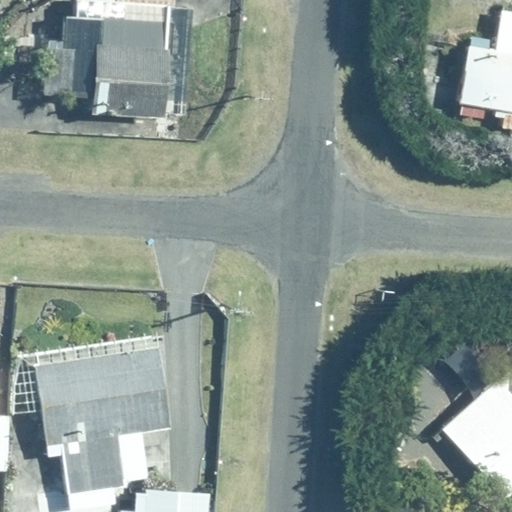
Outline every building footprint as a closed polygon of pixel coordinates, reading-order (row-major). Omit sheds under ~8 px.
[(67,0),(67,8),(58,8),(57,37),(36,37),(34,95),(85,96),(85,113),(185,116),(188,5),(171,4),(171,0),(67,0)] [(511,10),(490,9),(489,44),(457,43),(453,114),(494,117),(493,127),(511,127),(511,10)] [(156,347),(32,365),(46,461),(60,459),(67,509),(116,502),(113,485),(146,480),(138,429),(167,425),(156,347)] [(511,376),(508,372),(443,430),(505,500),(511,494),(511,376)] [(0,472),(6,473),(8,419),(0,418),(0,472)] [(208,511),(210,492),(145,487),(147,493),(137,493),(135,511),(127,511),(121,511),(208,511)]
